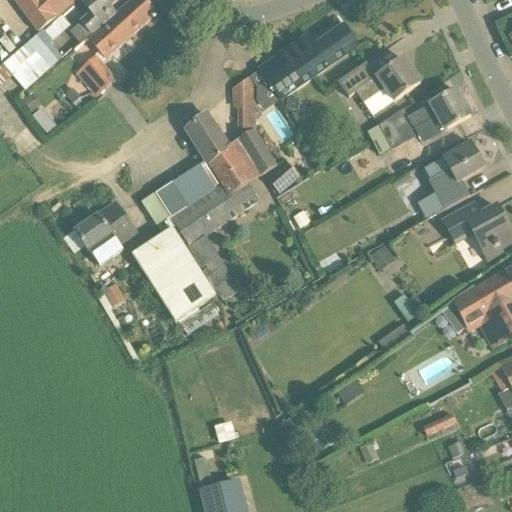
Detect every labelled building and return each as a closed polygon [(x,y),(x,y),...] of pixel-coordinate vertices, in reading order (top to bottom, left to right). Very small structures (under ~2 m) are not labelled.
[(12,0),(37,33),(57,18),(78,0),(12,0)] [(121,0),(92,0),(84,7),(92,16),(86,20),(81,25),(83,28),(73,36),(82,48),(89,41),(117,16),(112,9),(121,0)] [(135,0),(117,16),(89,41),(107,61),(156,17),(142,0),(135,0)] [(359,49),(346,29),(316,50),(308,40),(261,73),(282,103),(359,49)] [(51,47),(55,44),(46,33),(25,51),(24,49),(3,68),(0,70),(0,90),(12,78),(25,93),(63,61),(51,47)] [(102,95),(117,82),(103,68),(97,60),(82,73),(102,95)] [(421,87),(403,61),(375,81),(371,74),(372,73),(372,72),(371,73),(367,66),(338,86),(348,101),(355,96),(363,108),(385,93),(394,106),(405,99),(421,87)] [(243,140),(255,133),(255,77),(236,91),(237,110),(243,111),(243,140)] [(471,119),(456,93),(430,107),(430,108),(408,120),(404,111),(379,129),(392,152),(418,137),(415,132),(437,120),(445,134),(471,119)] [(42,107),(34,96),(25,102),(32,113),(42,107)] [(206,117),(188,133),(187,133),(208,165),(202,169),(217,191),(192,208),(173,221),(190,249),(224,304),(240,294),(205,240),(261,205),(249,187),(260,180),(247,158),(251,154),(241,141),(228,149),(206,117)] [(56,129),(49,120),(39,128),(46,137),(56,129)] [(381,158),(392,152),(379,129),(368,135),(381,158)] [(247,158),(260,180),(278,169),(255,133),(243,140),(241,141),(251,154),(247,158)] [(443,162),(449,173),(428,185),(444,213),(469,198),(461,185),(486,171),(471,145),(443,162)] [(280,198),(300,181),(286,165),(266,182),(280,198)] [(202,169),(177,185),(192,208),(217,191),(202,169)] [(173,221),(192,208),(177,185),(158,197),(173,221)] [(123,255),(119,249),(137,238),(116,208),(100,219),(99,219),(75,235),(90,257),(99,271),(123,255)] [(501,252),(511,245),(511,234),(498,208),(473,222),(467,211),(444,223),(456,245),(474,236),(483,252),(493,246),(496,251),(499,249),(501,252)] [(176,326),(216,300),(172,233),(132,259),(176,326)] [(370,261),(378,272),(393,261),(385,250),(370,261)] [(511,271),(478,290),(456,305),(467,328),(478,322),(493,351),(511,340),(511,271)] [(117,287),(106,295),(116,308),(127,300),(117,287)] [(511,362),(494,373),(504,392),(511,388),(511,362)] [(355,383),(337,395),(346,408),(364,396),(355,383)] [(452,417),(423,431),(428,440),(456,427),(452,417)] [(453,463),(467,457),(462,445),(448,450),(453,463)] [(465,470),(453,474),(456,484),(469,479),(465,470)] [(511,473),(501,477),(509,497),(511,495),(511,473)] [(247,511),(240,483),(200,493),(204,511),(247,511)]
